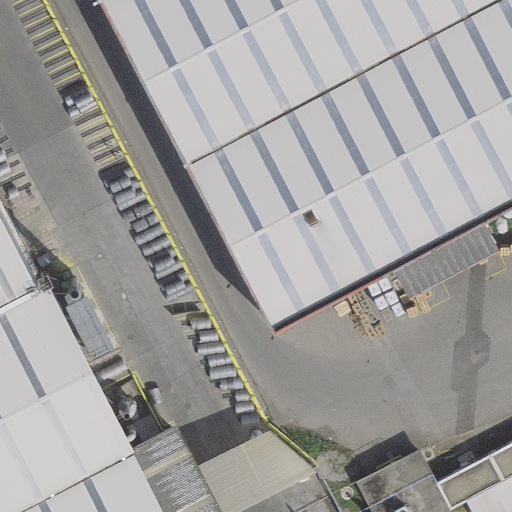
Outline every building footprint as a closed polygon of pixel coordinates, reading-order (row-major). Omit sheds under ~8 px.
[(511,0),(93,0),(271,339),(511,213),(511,0)] [(144,511),(0,230),(0,511),(144,511)] [(247,511),(304,485),(281,436),(197,475),(178,437),(141,454),(167,511),(247,511)] [(511,444),(439,472),(449,500),(511,477),(511,444)] [(376,511),(447,511),(448,511),(421,450),(361,476),(376,511)]
